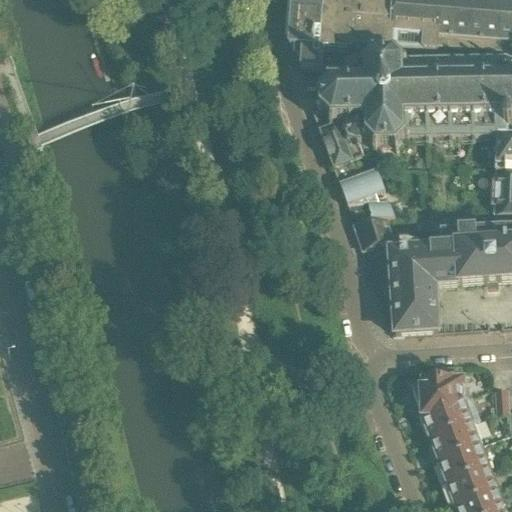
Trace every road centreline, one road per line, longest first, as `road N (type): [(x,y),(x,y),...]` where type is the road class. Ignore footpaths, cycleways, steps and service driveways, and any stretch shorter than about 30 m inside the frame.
road 1 (residential): [(371,352),(331,215),(251,0)]
road 2 (tertiary): [(73,511),(0,198)]
road 3 (residential): [(413,511),(367,388),(376,360),(511,349)]
